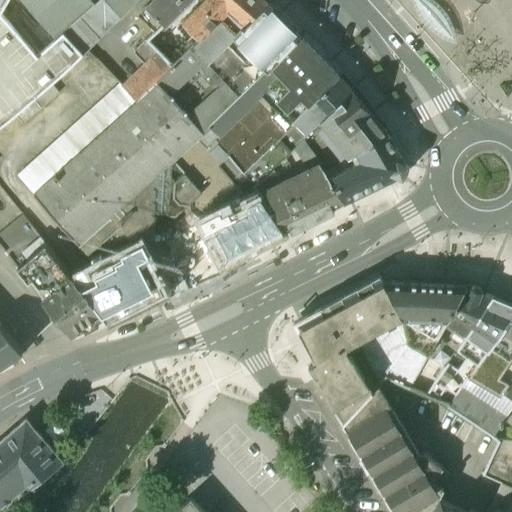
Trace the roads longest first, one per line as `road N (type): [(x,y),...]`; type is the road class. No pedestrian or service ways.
road 1 (tertiary): [(0,406),(241,307)]
road 2 (tertiary): [(241,307),(413,222),(452,194)]
road 3 (residential): [(241,307),(262,362),(356,511)]
road 4 (tertiary): [(469,140),(343,0)]
